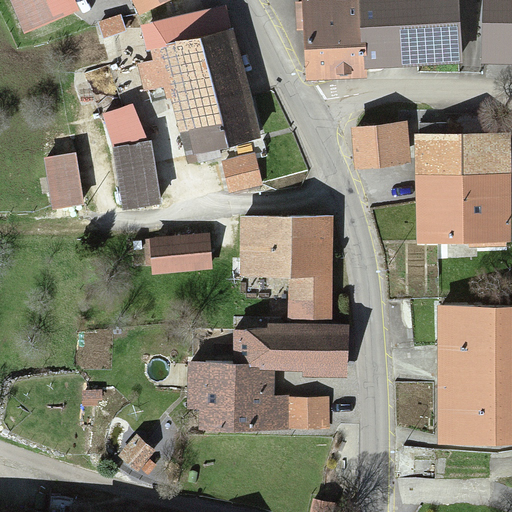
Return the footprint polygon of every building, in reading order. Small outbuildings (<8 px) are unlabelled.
[(59,0),(19,0),(31,26),(65,11),(59,0)] [(359,64),(357,0),(298,0),(300,77),(359,76),(359,64)] [(357,0),(359,64),(455,63),(454,0),(357,0)] [(511,0),(480,0),(478,63),(511,64),(511,0)] [(255,136),(225,12),(144,31),(151,63),(139,66),(145,91),(158,88),(160,99),(172,96),(186,152),(255,136)] [(118,19),(94,25),(97,39),(121,34),(118,19)] [(404,126),(348,128),(350,166),(405,164),(404,126)] [(508,136),(413,135),(412,243),(511,244),(511,216),(507,217),(508,136)] [(139,141),(109,148),(121,208),(152,202),(139,141)] [(252,156),(220,162),(226,192),(258,186),(252,156)] [(64,157),(40,161),(49,207),(73,203),(64,157)] [(326,218),(236,218),(236,278),(284,279),(284,318),(326,318),(326,218)] [(208,235),(150,240),(153,273),(211,268),(208,235)] [(511,308),(437,308),(436,439),(511,439),(511,308)] [(269,332),(269,377),(345,377),(345,331),(269,332)] [(269,398),(269,377),(269,332),(228,332),(228,364),(214,364),(214,347),(185,347),(185,429),(270,429),(270,428),(325,428),(325,398),(269,398)] [(351,461),(331,462),(332,488),(352,487),(351,461)]
